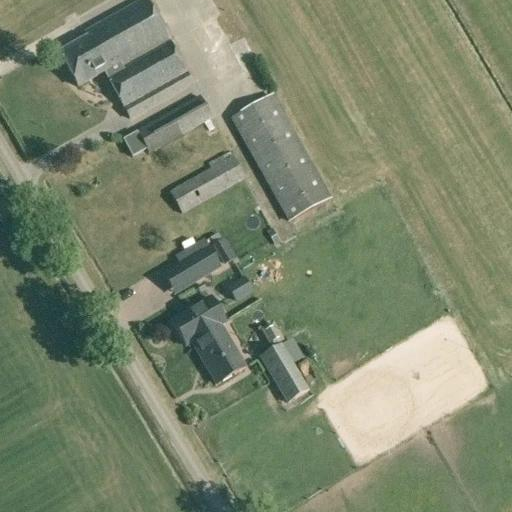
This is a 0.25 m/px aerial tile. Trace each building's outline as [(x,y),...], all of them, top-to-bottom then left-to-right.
[(191,84),(144,0),(143,0),(84,33),(86,38),(58,54),(76,88),(103,73),(129,119),(191,84)] [(257,44),(245,47),(249,64),(261,62),(257,44)] [(287,223),(331,199),(272,96),(229,120),(287,223)] [(148,155),(212,120),(198,97),(136,133),(148,155)] [(182,216),(244,181),(229,154),(208,166),(210,170),(168,193),(182,216)] [(203,243),(176,260),(192,285),(219,268),(203,243)] [(255,282),(239,292),(245,302),(262,292),(255,282)] [(211,300),(171,323),(186,347),(192,344),(219,327),(225,324),(211,300)] [(244,369),(219,327),(192,344),(217,386),(244,369)] [(273,382),(294,369),(281,346),(259,360),(273,382)] [(287,406),(309,393),(294,369),(273,382),(287,406)]
